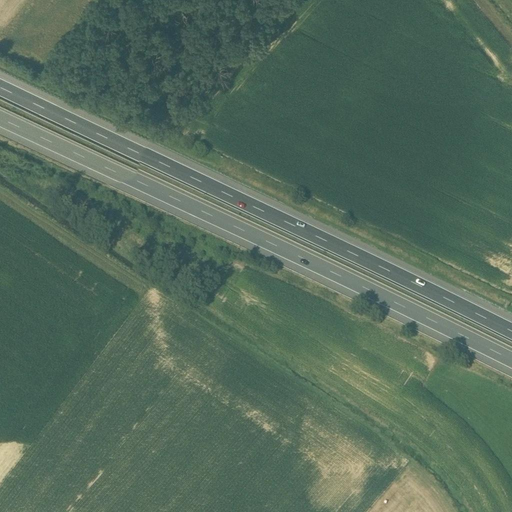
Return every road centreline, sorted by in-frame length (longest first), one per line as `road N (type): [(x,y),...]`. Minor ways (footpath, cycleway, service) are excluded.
road 1 (motorway): [(511,324),(0,78)]
road 2 (motorway): [(0,118),(511,363)]
